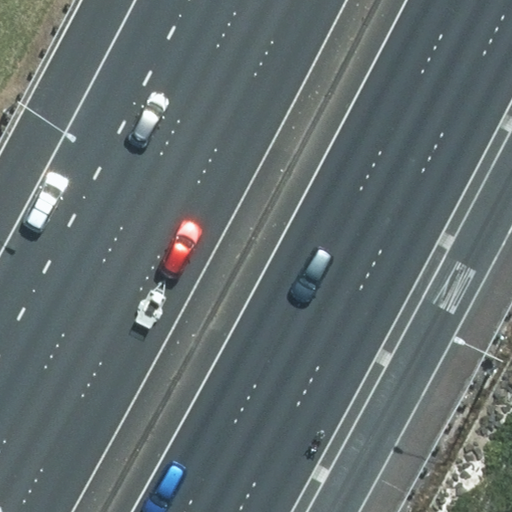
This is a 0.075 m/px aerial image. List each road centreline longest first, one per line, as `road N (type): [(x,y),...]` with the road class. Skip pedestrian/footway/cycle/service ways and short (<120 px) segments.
road 1 (motorway): [(456,0),(180,511)]
road 2 (motorway): [(22,511),(297,0)]
